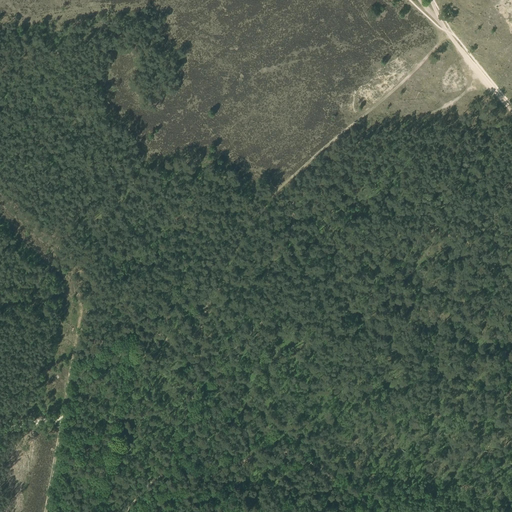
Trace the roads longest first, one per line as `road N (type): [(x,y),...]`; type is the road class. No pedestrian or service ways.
road 1 (track): [(449,33),(256,213),(222,264),(195,359)]
road 2 (track): [(83,275),(45,511)]
road 3 (track): [(166,475),(215,477),(279,450),(303,458),(377,511)]
road 4 (track): [(195,359),(83,275)]
